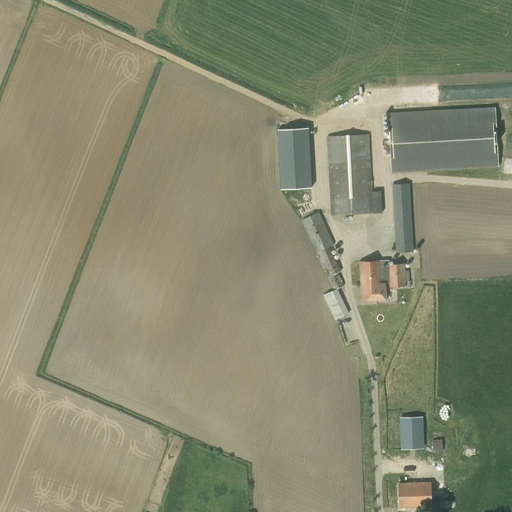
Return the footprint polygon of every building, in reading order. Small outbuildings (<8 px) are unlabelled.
[(392,173),(498,167),(495,107),(388,113),(392,173)] [(372,191),(369,134),(327,136),(331,215),(382,213),(381,191),(372,191)] [(312,176),(281,178),(282,188),(312,186),(312,176)] [(396,252),(414,252),(410,183),(393,184),(396,252)] [(335,320),(343,316),(349,313),(341,295),(338,288),(345,285),(339,272),(341,271),(330,247),(334,245),(319,212),(302,220),(334,290),(332,291),(323,295),(335,320)] [(389,264),(389,260),(360,261),(362,300),(386,299),(385,287),(397,287),(398,297),(406,296),(406,286),(405,263),(389,264)] [(423,417),(401,418),(402,448),(424,448),(423,417)] [(433,452),(442,452),(442,439),(433,439),(433,452)] [(400,507),(431,506),(430,482),(399,484),(400,507)]
